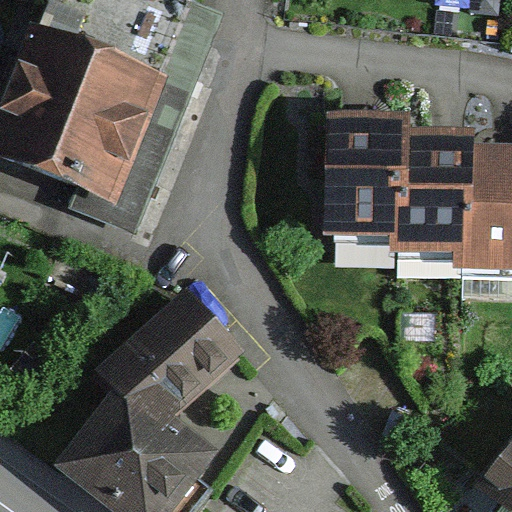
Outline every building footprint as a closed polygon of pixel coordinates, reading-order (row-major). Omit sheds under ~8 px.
[(183,0),(61,0),(0,149),(0,163),(137,220),(218,23),(180,8),(183,0)] [(323,240),(394,241),(394,198),(409,198),(410,141),(410,122),(324,122),(323,240)] [(480,217),(480,164),(481,141),(410,141),(409,198),(394,198),(394,241),(394,261),(462,261),(462,217),(480,217)] [(511,164),(480,164),(480,217),(462,217),(462,261),(462,273),(511,273),(511,164)] [(160,511),(201,459),(161,429),(239,361),(190,305),(103,380),(112,390),(58,463),(124,511),(160,511)] [(511,511),(511,462),(471,509),(474,511),(511,511)]
